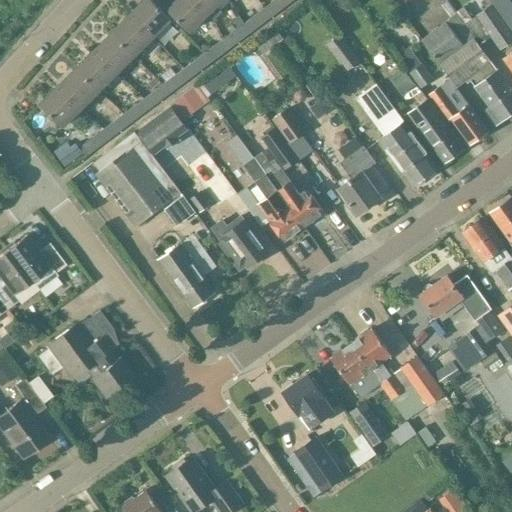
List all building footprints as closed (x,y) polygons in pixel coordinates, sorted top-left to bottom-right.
[(144,0),(129,15),(151,37),(169,19),(150,0),(144,0)] [(190,31),(208,13),(195,0),(175,0),(167,8),(190,31)] [(222,12),(216,5),(221,0),(195,0),(208,13),(214,20),(222,12)] [(275,0),(264,8),(271,18),(291,3),(289,0),(275,0)] [(511,0),(490,0),(500,13),(511,29),(511,0)] [(511,31),(492,4),(477,14),(491,35),(501,48),(511,39),(511,31)] [(244,23),(251,33),(271,18),(264,8),(244,23)] [(451,17),(421,40),(451,78),(457,87),(469,78),(489,106),(485,110),(495,124),(511,111),(511,90),(491,61),(479,44),(464,24),(465,24),(456,13),(451,17)] [(111,33),(133,55),(151,37),(129,15),(111,33)] [(239,15),(231,20),(236,29),(224,39),(231,48),(251,33),(244,23),(239,15)] [(263,55),(284,39),(275,27),(254,43),(263,55)] [(94,50),(116,73),(133,55),(111,33),(94,50)] [(340,35),(327,45),(337,59),(339,58),(351,50),(340,35)] [(204,54),(211,63),(231,48),(224,39),(204,54)] [(411,49),(399,57),(411,73),(422,65),(411,49)] [(76,68),(98,90),(116,73),(94,50),(76,68)] [(511,70),(511,51),(503,58),(511,70)] [(184,69),(191,78),(211,63),(204,54),(184,69)] [(236,76),(226,62),(198,84),(208,97),(236,76)] [(422,65),(411,73),(422,87),(433,79),(422,65)] [(58,86),(80,108),(98,90),(76,68),(58,86)] [(164,84),(171,93),(191,78),(184,69),(177,74),(170,68),(161,75),(167,81),(164,84)] [(395,74),(392,76),(404,93),(415,86),(403,69),(395,74)] [(441,85),(429,94),(448,121),(452,118),(470,143),(487,131),(488,130),(457,87),(451,78),(441,85)] [(314,80),(306,85),(317,99),(323,95),(324,94),(314,80)] [(144,99),(150,108),(171,93),(164,84),(144,99)] [(210,100),(208,97),(198,84),(171,104),(183,120),(210,100)] [(412,186),(437,168),(375,85),(356,99),(384,136),(378,140),(412,186)] [(80,108),(58,86),(40,104),(62,126),(80,108)] [(420,105),(408,113),(444,162),(463,148),(421,92),(414,97),(420,105)] [(123,114),(130,123),(150,108),(144,99),(123,114)] [(289,107),(272,120),(289,143),(301,134),(306,130),(289,107)] [(104,129),(111,138),(130,123),(123,114),(104,129)] [(275,128),(262,138),(277,159),(290,149),(287,144),(275,128)] [(111,138),(104,129),(83,145),(90,154),(111,138)] [(136,227),(156,212),(164,206),(165,208),(164,209),(176,225),(182,221),(195,212),(181,192),(135,131),(94,163),(100,171),(96,174),(136,227)] [(227,143),(243,165),(253,158),(248,150),(237,135),(227,143)] [(362,172),(375,163),(363,146),(342,161),(354,177),(338,188),(357,215),(380,199),(362,172)] [(206,151),(187,162),(213,205),(232,193),(206,151)] [(298,195),(280,169),(273,160),(269,163),(261,152),(253,158),(303,227),(323,214),(306,189),(298,195)] [(253,158),(243,165),(254,182),(265,174),(253,158)] [(254,182),(266,198),(258,204),(284,241),(303,227),(265,174),(254,182)] [(189,199),(199,213),(210,205),(199,191),(189,199)] [(490,213),(511,242),(511,243),(511,200),(511,198),(490,213)] [(222,221),(212,228),(222,242),(219,244),(239,271),(246,265),(247,267),(267,253),(247,226),(240,217),(227,227),(222,221)] [(483,218),(462,233),(483,262),(484,262),(491,273),(494,270),(511,258),(483,218)] [(201,276),(215,266),(192,235),(158,260),(192,307),(213,292),(201,276)] [(56,274),(66,266),(50,245),(39,253),(27,236),(8,250),(39,290),(57,276),(56,274)] [(0,280),(0,298),(8,309),(18,301),(20,304),(39,290),(8,250),(0,256),(0,277),(1,279),(0,280)] [(509,290),(511,287),(511,258),(494,270),(509,290)] [(423,289),(423,293),(421,294),(437,316),(459,299),(475,321),(476,320),(490,340),(504,330),(490,309),(492,309),(467,275),(453,285),(446,276),(432,286),(428,285),(423,289)] [(511,305),(499,315),(511,332),(511,305)] [(107,398),(133,378),(119,359),(116,361),(109,352),(119,345),(110,333),(114,330),(100,312),(77,329),(74,326),(48,345),(50,348),(38,357),(51,375),(64,366),(73,379),(87,369),(94,378),(93,378),(107,398)] [(477,326),(464,336),(481,359),(494,349),(477,326)] [(372,329),(352,343),(377,379),(381,384),(407,420),(445,393),(417,355),(394,372),(390,368),(387,370),(381,362),(391,355),(372,329)] [(511,362),(511,340),(508,335),(497,343),(511,363),(511,362)] [(334,356),(332,357),(361,398),(381,384),(377,379),(352,343),(342,350),(339,349),(334,353),(334,356)] [(283,392),(299,414),(299,415),(300,414),(309,428),(333,411),(323,398),(324,397),(308,375),(293,385),(292,382),(285,387),(287,390),(283,392)] [(23,459),(49,440),(33,418),(45,408),(24,380),(11,389),(20,401),(0,416),(0,427),(2,430),(0,431),(0,447),(6,455),(15,448),(23,459)] [(364,401),(349,412),(364,434),(362,435),(371,448),(388,436),(364,401)] [(294,451),(322,492),(344,476),(316,436),(294,451)] [(511,472),(511,453),(503,461),(511,472)] [(186,462),(183,460),(172,468),(174,472),(167,476),(192,511),(194,511),(211,500),(219,511),(232,511),(243,504),(227,481),(216,490),(193,458),(186,462)] [(439,499),(447,511),(463,511),(468,509),(455,489),(439,499)] [(126,502),(126,506),(124,507),(127,511),(162,511),(148,490),(136,499),(133,497),(126,502)] [(424,511),(429,509),(421,498),(401,511),(424,511)]
